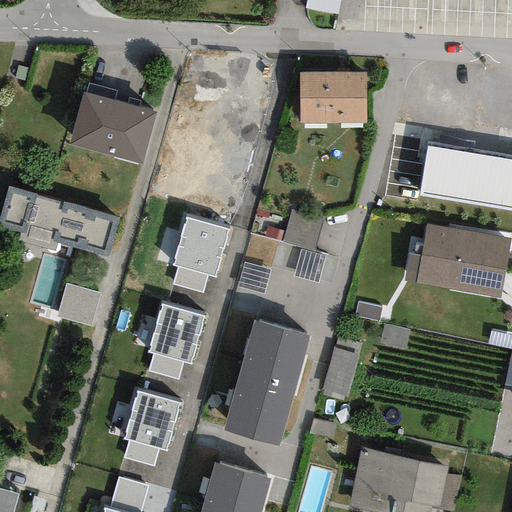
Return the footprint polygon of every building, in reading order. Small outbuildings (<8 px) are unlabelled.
[(306,0),(306,7),(339,13),(341,0),(306,0)] [(364,72),(297,74),(297,123),(365,122),(364,72)] [(155,112),(83,94),(70,147),(141,165),(155,112)] [(511,158),(426,145),(418,195),(511,210),(511,158)] [(117,218),(10,187),(0,219),(0,225),(21,231),(18,240),(53,250),(56,243),(106,257),(117,218)] [(314,246),(322,219),(291,211),(283,238),(314,246)] [(225,231),(184,220),(172,266),(176,266),(172,284),(201,291),(205,275),(212,277),(225,231)] [(511,241),(425,226),(415,283),(501,298),(511,241)] [(99,294),(66,283),(56,316),(89,326),(99,294)] [(381,302),(357,299),(355,317),(379,319),(381,302)] [(201,318),(160,307),(148,353),(153,353),(148,371),(177,378),(182,362),(189,364),(201,318)] [(308,334),(253,319),(223,428),(279,447),(308,334)] [(407,328),(382,323),(379,339),(403,344),(407,328)] [(511,329),(491,325),(488,339),(511,344),(511,329)] [(362,338),(337,331),(322,383),(347,390),(362,338)] [(177,405),(137,394),(124,440),(129,440),(124,458),(153,466),(158,449),(165,451),(177,405)] [(333,420),(313,415),(310,429),(330,434),(333,420)] [(448,465),(361,447),(348,508),(364,511),(428,511),(430,507),(451,511),(459,478),(446,475),(448,465)] [(260,511),(270,478),(212,462),(198,511),(260,511)] [(101,511),(140,511),(147,487),(117,479),(109,511),(102,509),(101,511)] [(10,511),(16,493),(0,488),(0,511),(10,511)]
